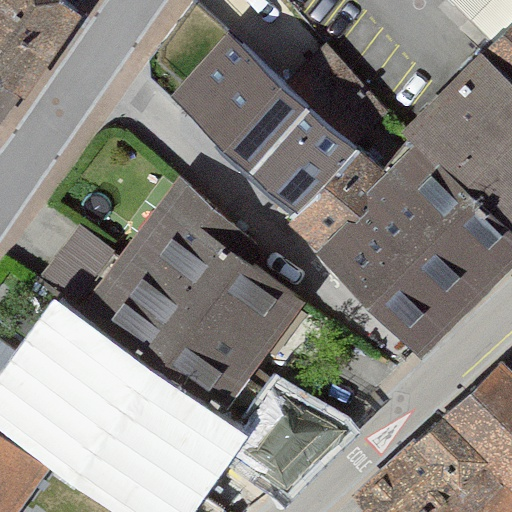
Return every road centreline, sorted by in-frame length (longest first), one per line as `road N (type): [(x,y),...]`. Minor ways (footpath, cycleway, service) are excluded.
road 1 (residential): [(114,65),(435,383)]
road 2 (tertiary): [(435,383),(295,511)]
road 3 (residential): [(0,211),(114,65)]
